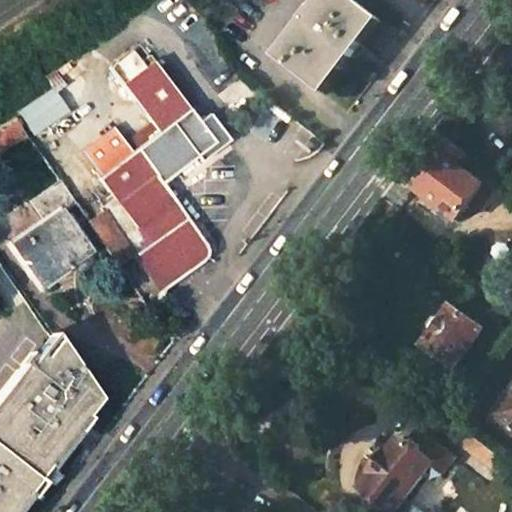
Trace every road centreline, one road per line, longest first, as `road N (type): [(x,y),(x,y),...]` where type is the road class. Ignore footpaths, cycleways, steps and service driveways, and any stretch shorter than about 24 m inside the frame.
road 1 (primary): [(466,0),(70,511)]
road 2 (primary): [(162,427),(491,0)]
road 3 (residential): [(162,427),(276,511)]
